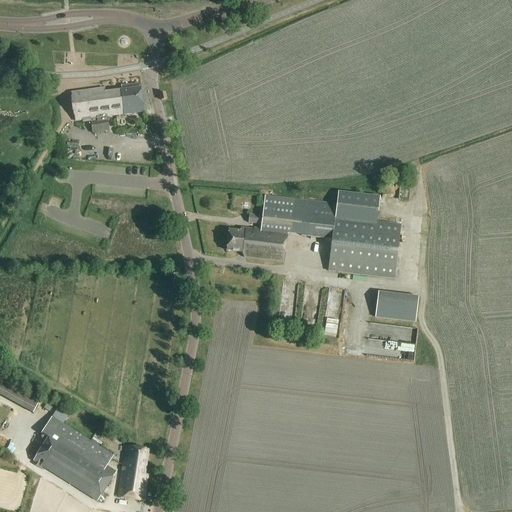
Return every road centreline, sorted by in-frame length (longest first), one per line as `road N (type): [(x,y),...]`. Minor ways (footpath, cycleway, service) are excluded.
road 1 (unclassified): [(159,511),(196,320),(151,76),(156,26)]
road 2 (track): [(420,321),(440,359),(460,511)]
